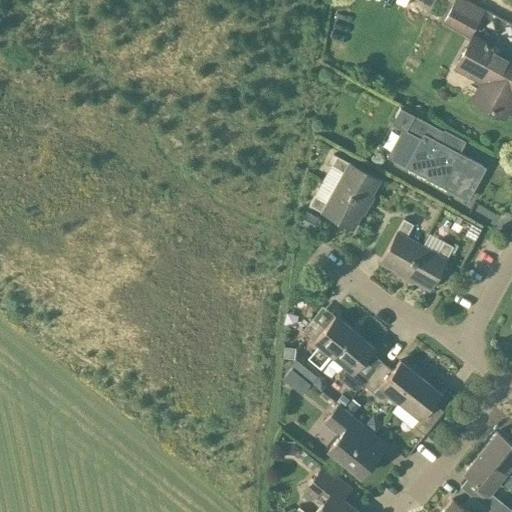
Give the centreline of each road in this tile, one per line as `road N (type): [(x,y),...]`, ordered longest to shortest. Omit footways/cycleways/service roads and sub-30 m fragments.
road 1 (residential): [(402,511),(505,380)]
road 2 (residential): [(464,344),(327,260)]
